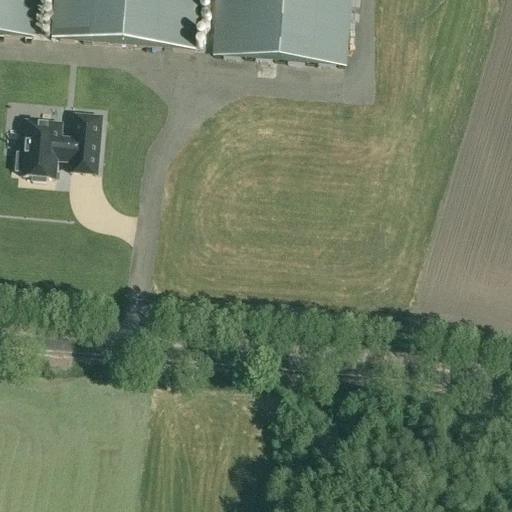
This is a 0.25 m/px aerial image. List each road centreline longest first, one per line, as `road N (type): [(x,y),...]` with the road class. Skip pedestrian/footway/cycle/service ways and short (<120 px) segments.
road 1 (unclassified): [(511,396),(413,376),(0,343)]
road 2 (unknown): [(135,354),(154,181),(169,138),(205,85)]
road 3 (unknown): [(205,85),(316,94),(357,85),(368,69),(376,0)]
road 4 (unknown): [(0,68),(205,85)]
